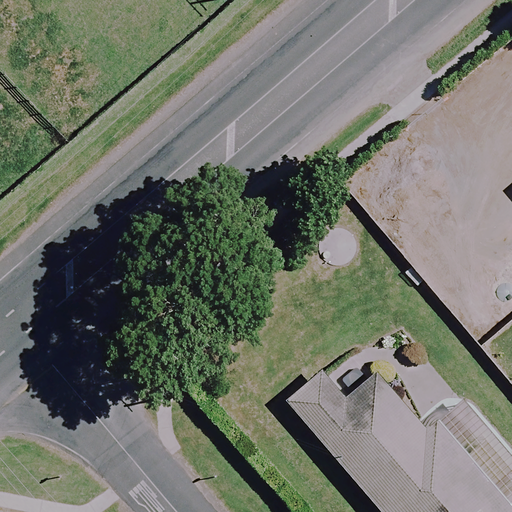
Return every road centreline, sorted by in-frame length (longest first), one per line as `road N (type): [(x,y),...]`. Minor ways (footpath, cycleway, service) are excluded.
road 1 (tertiary): [(394,0),(17,323)]
road 2 (residential): [(17,323),(174,511)]
